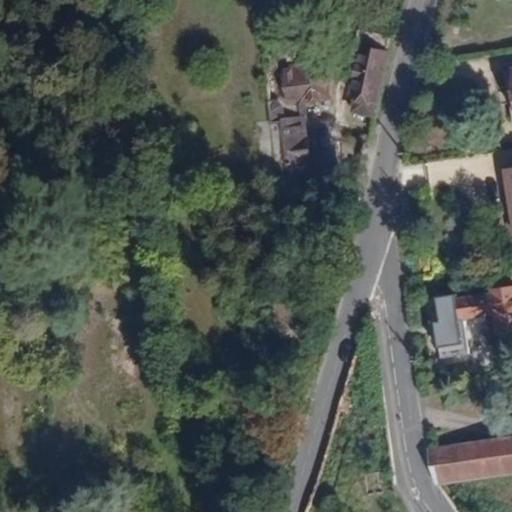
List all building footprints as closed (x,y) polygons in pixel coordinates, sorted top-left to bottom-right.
[(399,36),(365,28),(359,53),(365,54),(356,92),(361,94),(358,109),(380,115),(399,36)] [(270,60),(282,197),(313,194),(305,101),(334,99),(330,55),(270,60)] [(511,74),(503,76),(511,128),(511,127),(511,74)] [(271,270),(194,279),(205,391),(284,381),(271,270)] [(435,303),(438,330),(494,322),(496,336),(511,333),(511,292),(489,296),(490,302),(457,306),(456,300),(435,303)] [(511,439),(424,452),(441,487),(511,476),(511,439)]
